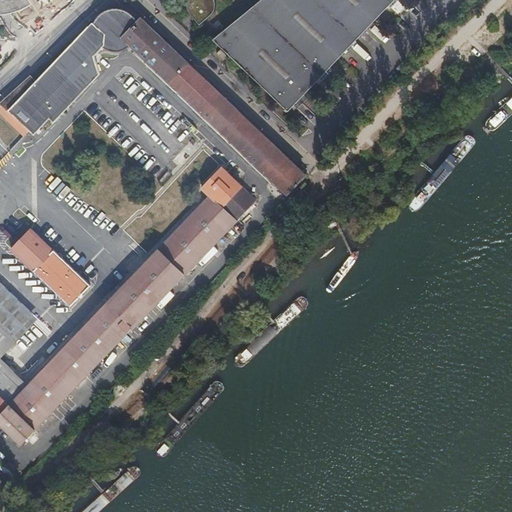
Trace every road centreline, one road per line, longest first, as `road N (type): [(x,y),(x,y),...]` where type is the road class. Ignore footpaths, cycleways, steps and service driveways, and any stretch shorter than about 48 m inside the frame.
road 1 (residential): [(134,0),(334,190)]
road 2 (tertiary): [(100,0),(0,88)]
